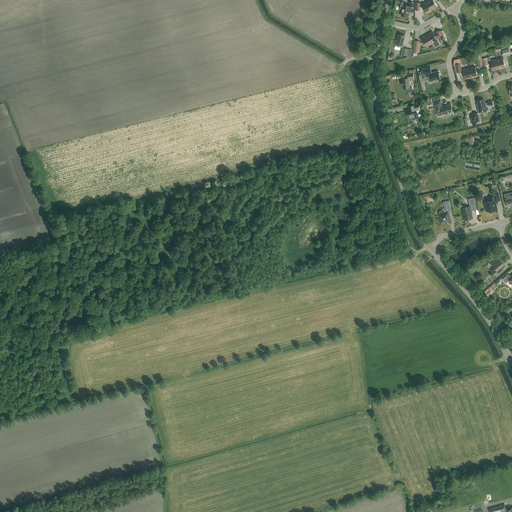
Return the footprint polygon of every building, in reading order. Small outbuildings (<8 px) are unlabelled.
[(433,0),(428,0),(427,1),(432,10),(437,6),(433,0)] [(408,17),(409,12),(414,12),(414,1),(409,1),(409,6),(406,5),(407,4),(404,3),(403,2),(402,2),(401,2),(400,7),(400,8),(402,9),(401,15),(408,17)] [(432,10),(427,1),(421,4),(422,5),(419,4),(419,2),(415,2),(415,10),(419,10),(419,7),(423,7),(426,13),(432,10)] [(433,43),(436,47),(440,44),(437,40),(444,38),(441,30),(436,32),(437,35),(435,36),(432,31),(427,35),(432,43),(433,43)] [(402,46),(405,36),(398,34),(397,41),(396,41),(395,45),(402,46)] [(432,43),(427,35),(422,38),(427,46),(432,43)] [(502,50),(503,56),(510,54),(509,49),(508,47),(502,48),(503,50),(502,50)] [(503,57),(497,59),(499,69),(505,67),(503,57)] [(499,69),(497,59),(491,60),(493,70),(499,69)] [(475,66),(469,68),(471,77),(477,76),(475,66)] [(428,74),(430,81),(440,79),(438,71),(431,72),(430,67),(422,69),(423,75),(428,74)] [(471,77),(469,68),(463,69),(465,79),(471,77)] [(403,88),(407,88),(408,92),(412,91),(412,87),(410,87),(409,80),(414,80),(413,74),(407,75),(407,78),(402,78),(403,88)] [(487,110),(486,105),(489,105),(489,106),(493,105),(492,100),(488,101),(488,102),(485,103),(485,102),(484,102),(483,99),(477,100),(478,106),(479,112),(487,110)] [(441,109),(442,114),(453,112),(451,104),(442,106),(440,100),(434,101),(436,110),(441,109)] [(418,103),(409,106),(410,109),(407,110),(406,111),(407,116),(408,116),(409,116),(413,115),(414,118),(418,117),(418,114),(421,113),(418,103)] [(477,121),(479,120),(477,112),(473,114),(473,116),(470,117),(472,124),(477,123),(477,121)] [(468,160),(467,167),(481,170),(482,162),(468,160)] [(495,201),(496,201),(500,200),(499,193),(493,194),(493,196),(489,197),(490,201),(485,202),(486,205),(485,206),(486,211),(491,210),(491,211),(496,210),(494,203),(495,203),(495,201)] [(473,218),(470,206),(462,208),(465,220),(468,219),(469,219),(472,219),(472,218),(473,218)] [(445,211),(445,210),(443,208),(439,211),(439,213),(440,219),(441,223),(445,222),(450,220),(448,211),(445,211)] [(498,256),(491,263),(495,267),(491,270),(496,276),(503,269),(501,266),(504,263),(498,256)] [(507,274),(502,279),(506,283),(509,280),(511,284),(511,275),(510,277),(507,274)]
